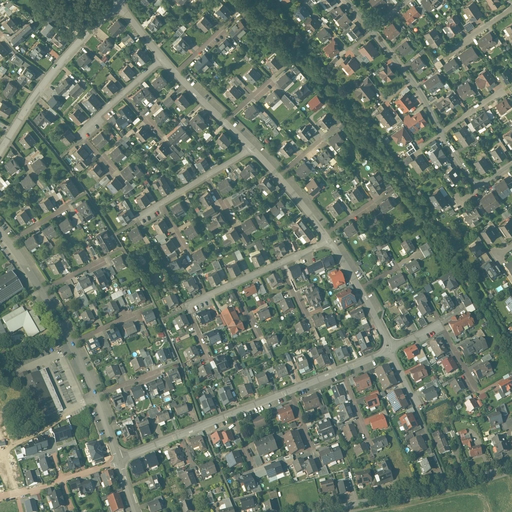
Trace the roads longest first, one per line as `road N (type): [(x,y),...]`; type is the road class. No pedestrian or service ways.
road 1 (residential): [(328,241),(187,306),(209,358)]
road 2 (tertiary): [(511,465),(319,511)]
road 3 (residential): [(115,0),(34,95),(0,151)]
road 4 (residential): [(249,147),(137,217)]
road 5 (residential): [(389,349),(438,322),(475,388)]
road 6 (residential): [(118,460),(0,499)]
road 7 (residential): [(328,241),(389,349)]
road 8 (residential): [(118,460),(232,413)]
road 9 (residential): [(371,29),(440,131)]
